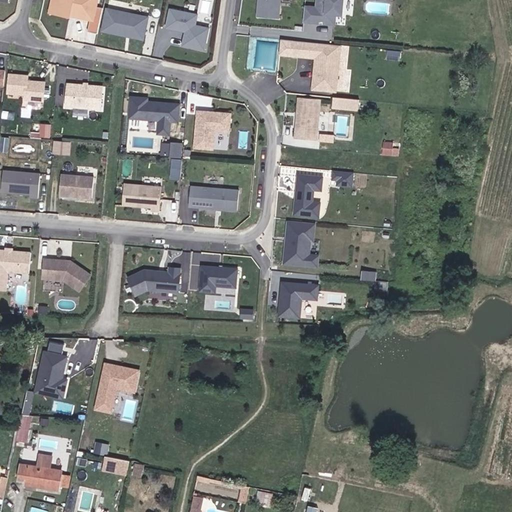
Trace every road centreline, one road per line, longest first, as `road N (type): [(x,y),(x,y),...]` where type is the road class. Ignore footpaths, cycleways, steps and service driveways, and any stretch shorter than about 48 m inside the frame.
road 1 (residential): [(0,220),(245,240),(262,226),(267,208),(273,125),(260,103),(219,80)]
road 2 (residential): [(20,35),(219,80)]
